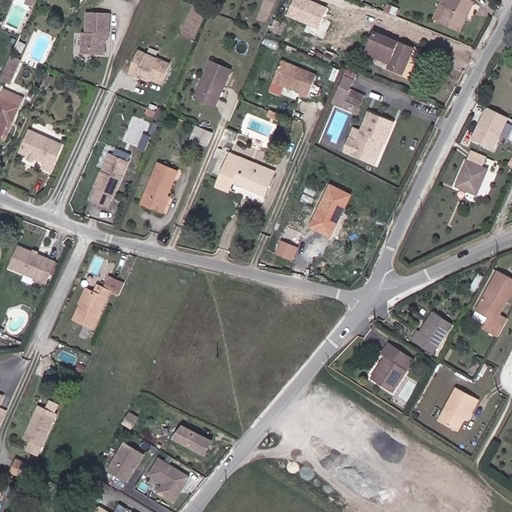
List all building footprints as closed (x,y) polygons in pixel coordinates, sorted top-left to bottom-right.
[(442,0),(434,18),(440,22),(450,0),(442,0)] [(472,0),(450,0),(440,22),(460,31),(474,2),(472,1),(472,0)] [(105,35),(109,35),(110,14),(88,13),(87,34),(84,34),(83,54),(105,55),(105,40),(105,35)] [(365,24),(368,15),(362,13),(359,22),(365,24)] [(369,14),(368,15),(365,24),(364,26),(380,32),(385,20),(369,14)] [(394,60),(392,65),(390,68),(403,73),(413,50),(375,33),(366,54),(379,59),(380,54),(394,60)] [(139,74),(149,78),(161,83),(170,64),(140,51),(130,73),(138,77),(139,74)] [(379,59),(392,65),(394,60),(380,54),(379,59)] [(11,57),(1,80),(11,84),(20,61),(11,57)] [(307,97),(314,82),(306,78),(309,72),(283,61),(271,89),(282,94),(286,86),(302,92),(301,94),(307,97)] [(211,62),(195,98),(215,106),(231,70),(211,62)] [(314,82),(317,75),(309,72),(306,78),(314,82)] [(54,78),(49,76),(45,85),(50,88),(54,78)] [(350,89),(344,102),(360,108),(366,96),(350,89)] [(24,98),(4,90),(0,99),(0,139),(0,140),(9,121),(13,123),(24,98)] [(487,106),(472,140),(496,150),(510,115),(487,106)] [(394,123),(369,113),(361,132),(357,141),(359,142),(353,155),(371,163),(379,147),(377,144),(379,139),(386,142),(394,123)] [(196,140),(208,145),(214,133),(197,126),(195,132),(199,134),(196,140)] [(344,151),(353,155),(359,142),(357,141),(361,132),(354,129),(344,151)] [(28,156),(34,158),(45,163),(43,168),(50,172),(62,145),(30,131),(20,152),(28,156)] [(376,165),(386,142),(379,139),(377,144),(379,147),(371,163),(376,165)] [(485,158),(472,152),(457,185),(477,194),(487,171),(481,168),(485,158)] [(232,154),(217,186),(229,191),(232,182),(265,195),(274,172),(232,154)] [(105,174),(113,156),(109,155),(102,173),(105,174)] [(128,162),(113,156),(105,174),(102,173),(95,188),(96,189),(90,203),(107,209),(112,196),(114,197),(128,162)] [(159,164),(142,204),(163,213),(170,198),(167,197),(177,171),(159,164)] [(331,186),(311,226),(331,236),(351,196),(331,186)] [(284,237),(299,243),(302,236),(287,230),(284,237)] [(282,241),(276,254),(292,261),(297,248),(282,241)] [(10,268),(32,278),(41,257),(18,247),(10,268)] [(41,257),(32,278),(35,279),(41,277),(42,274),(49,277),(54,263),(41,257)] [(511,291),(511,278),(498,271),(476,310),(489,317),(486,323),(483,329),(498,336),(508,318),(500,314),(511,291)] [(41,277),(35,279),(34,281),(45,286),(49,277),(42,274),(41,277)] [(82,305),(81,304),(73,319),(94,329),(110,292),(119,296),(125,283),(110,276),(105,288),(98,285),(95,292),(89,290),(82,305)] [(79,303),(81,304),(82,305),(89,290),(86,289),(79,303)] [(474,316),(486,323),(489,317),(476,310),(474,316)] [(418,332),(414,338),(434,351),(451,325),(434,313),(421,334),(418,332)] [(85,337),(81,346),(87,349),(91,340),(85,337)] [(382,354),(386,357),(371,379),(393,393),(415,359),(390,343),(382,354)] [(84,373),(87,367),(81,364),(78,371),(84,373)] [(471,406),(475,408),(479,400),(457,388),(439,420),(458,430),(464,418),(471,406)] [(46,409),(57,414),(61,406),(49,400),(46,409)] [(46,409),(39,406),(23,439),(42,447),(57,414),(46,409)] [(468,420),(475,408),(471,406),(464,418),(468,420)] [(131,427),(137,417),(130,413),(124,422),(131,427)] [(212,441),(183,426),(175,438),(206,454),(212,441)] [(128,481),(144,454),(125,443),(109,470),(128,481)] [(39,468),(17,459),(12,472),(33,481),(39,468)] [(175,502),(190,477),(160,459),(151,475),(165,483),(160,492),(175,502)] [(109,511),(104,509),(103,511),(88,502),(82,511),(109,511)]
